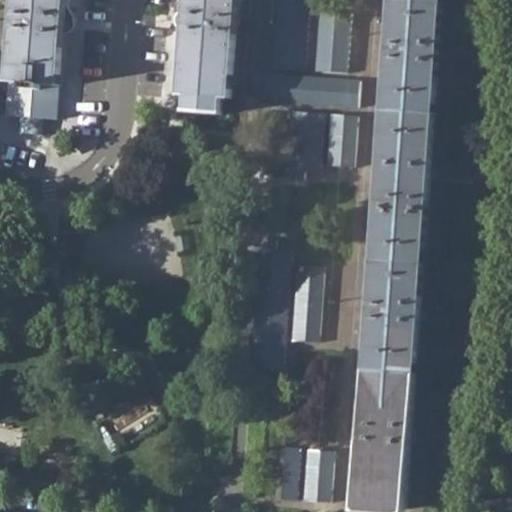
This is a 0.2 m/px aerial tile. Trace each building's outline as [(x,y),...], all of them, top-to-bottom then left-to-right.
[(65,14),(66,0),(17,0),(8,116),(22,117),(20,133),(42,135),(44,119),(57,120),(64,35),(72,30),(74,23),(72,18),(65,14)] [(232,97),(239,0),(188,0),(187,9),(178,13),(174,18),(174,23),(180,30),(186,31),(182,93),(192,94),(191,109),(221,111),(222,96),(232,97)] [(279,0),(275,67),(306,68),(309,0),(279,0)] [(392,0),(357,503),(407,506),(443,0),(392,0)] [(349,72),(353,13),(321,12),(318,70),(349,72)] [(361,81),(260,74),(258,98),(359,106),(361,81)] [(293,111),(289,177),(305,178),(305,174),(321,175),(326,114),(293,111)] [(356,166),(359,115),(333,114),(330,164),(356,166)] [(262,239),(253,366),(268,367),(268,370),(285,371),(293,253),(276,251),(277,241),(262,239)] [(300,265),(294,339),(320,341),(326,266),(300,265)] [(287,445),(283,497),(299,498),(303,446),(287,445)] [(310,448),(306,499),(332,501),(336,450),(310,448)]
